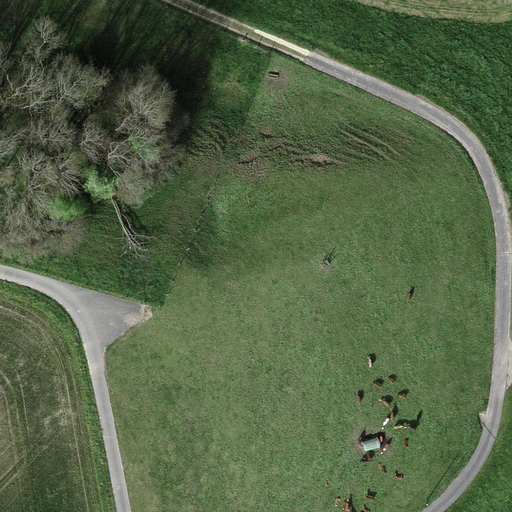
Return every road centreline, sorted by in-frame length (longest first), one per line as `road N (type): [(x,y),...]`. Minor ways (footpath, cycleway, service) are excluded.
road 1 (track): [(431,511),(474,473),(496,405),(506,239),(481,157),(444,120),(172,0)]
road 2 (track): [(0,270),(70,297),(83,312),(122,511)]
